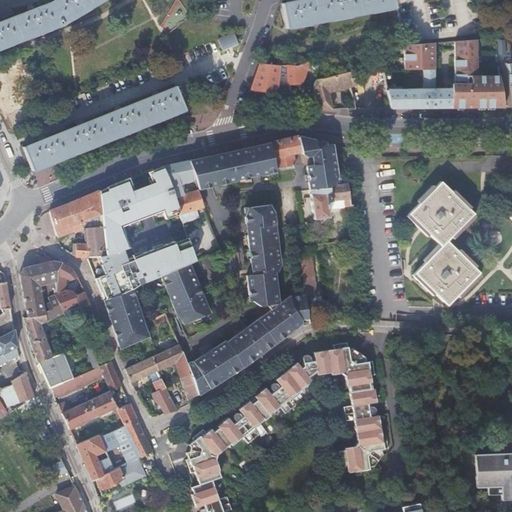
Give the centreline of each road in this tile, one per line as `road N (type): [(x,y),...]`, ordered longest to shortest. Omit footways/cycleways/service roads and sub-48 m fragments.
road 1 (residential): [(13,221),(82,275),(140,417),(160,445),(212,417),(312,335),(511,332)]
road 2 (secondary): [(511,126),(271,127),(127,164),(21,206)]
road 3 (residential): [(1,237),(27,350),(94,511)]
